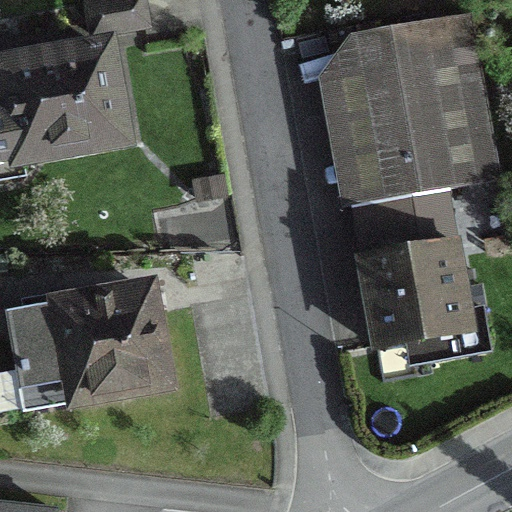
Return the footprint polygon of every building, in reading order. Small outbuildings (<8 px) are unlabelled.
[(94,36),(148,26),(143,0),(116,0),(88,5),(94,36)] [(0,120),(0,161),(122,140),(106,50),(3,68),(12,118),(0,120)] [(388,68),(410,196),(499,180),(476,52),(388,68)] [(354,222),(376,347),(423,339),(428,363),(490,352),(482,309),(468,312),(456,246),(455,246),(392,257),(385,216),(354,222)] [(0,413),(165,385),(149,290),(10,315),(20,371),(0,374),(0,413)]
